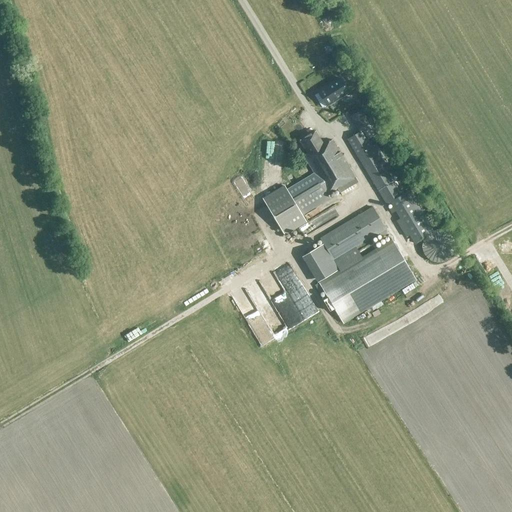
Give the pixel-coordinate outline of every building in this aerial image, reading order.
[(340,78),(318,92),(327,106),(349,92),(340,78)] [(414,246),(427,235),(428,234),(433,230),(409,190),(404,193),(402,191),(400,192),(387,171),(391,169),(376,144),(372,146),(363,131),(370,126),(360,111),(350,117),(359,132),(347,140),(386,205),(389,203),(399,219),(396,221),(406,237),(408,236),(414,246)] [(307,154),(304,156),(315,174),(288,190),(286,187),(264,200),(286,235),(307,222),(300,211),(327,195),(328,196),(338,190),(340,193),(357,183),(331,140),(323,145),(316,132),(300,142),(307,154)] [(397,153),(389,154),(391,165),(398,164),(397,153)] [(386,230),(372,207),(320,239),(323,244),(334,262),(386,230)] [(455,247),(455,245),(454,244),(454,242),(454,241),(453,240),(452,238),(452,237),(451,236),(450,235),(449,234),(448,233),(447,232),(445,232),(444,231),(443,231),(441,230),(440,230),(439,230),(437,230),(436,230),(434,231),(433,231),(432,232),(430,232),(429,233),(428,234),(427,235),(426,236),(425,237),(424,238),(424,239),(423,241),(423,242),(422,243),(422,245),(422,246),(422,248),(422,249),(422,250),(423,252),(423,253),(424,254),(425,256),(426,257),(427,258),(428,259),(429,260),(430,260),(431,261),(433,262),(434,262),(435,262),(437,263),(438,263),(440,263),(441,263),(442,262),(444,262),(445,261),(446,261),(447,260),(449,259),(450,258),(451,257),(452,256),(452,255),(453,253),(454,252),(454,251),(454,249),(454,248),(455,247)] [(318,283),(343,324),(416,280),(392,239),(318,283)] [(323,244),(302,257),(317,283),(339,270),(334,262),(323,244)] [(156,312),(210,285),(206,276),(151,303),(156,312)] [(271,301),(282,298),(276,280),(265,283),(271,301)] [(229,288),(244,316),(256,309),(241,282),(229,288)]
